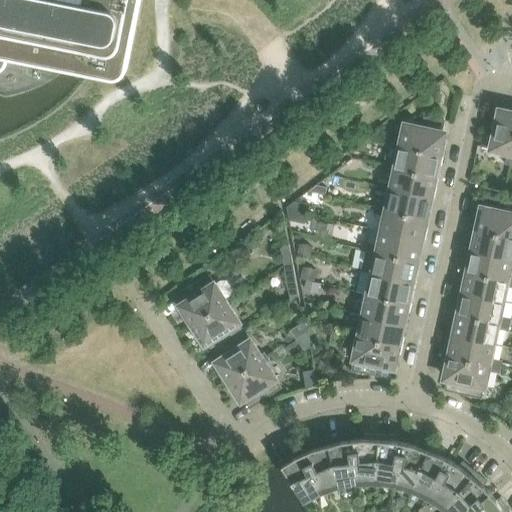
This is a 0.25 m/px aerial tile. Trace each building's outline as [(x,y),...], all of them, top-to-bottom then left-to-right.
[(0,0),(0,70),(2,69),(4,66),(6,63),(7,56),(68,68),(91,72),(112,76),(115,77),(119,76),(122,74),(125,71),(126,67),(139,0),(0,0)] [(511,166),(511,162),(511,112),(500,109),(500,112),(488,109),(480,146),(507,152),(505,164),(511,166)] [(440,155),(445,133),(442,132),(445,121),(424,116),(422,128),(405,124),(402,140),(390,137),(389,144),(401,147),(440,155)] [(435,176),(440,155),(401,147),(397,161),(386,158),(384,165),(435,176)] [(431,197),(434,181),(435,176),(384,165),(383,171),(395,174),(391,188),(431,197)] [(426,218),(431,197),(391,188),(388,203),(377,201),(375,207),(426,218)] [(511,201),(487,196),(484,208),(482,207),(477,229),(511,236),(511,201)] [(307,215),(310,204),(295,201),(287,207),(287,210),(307,215)] [(422,239),(425,223),(426,218),(375,207),(374,213),(385,216),(382,231),(422,239)] [(305,224),(307,215),(287,210),(289,220),(305,224)] [(511,236),(477,229),(473,250),(511,258),(511,236)] [(417,260),(422,239),(382,231),(379,246),(367,243),(366,249),(417,260)] [(284,265),(292,260),(289,244),(288,244),(281,249),(284,265)] [(310,259),(313,247),(306,244),(300,244),(297,256),(310,259)] [(413,282),(416,265),(417,260),(366,249),(361,270),(413,282)] [(511,274),(509,274),(511,259),(511,258),(473,250),(468,271),(511,280),(511,274)] [(295,276),(292,260),(284,265),(287,281),(294,276),(295,276)] [(314,282),(317,270),(310,267),(304,268),(301,279),(307,281),(314,282)] [(408,303),(413,282),(361,270),(357,292),(408,303)] [(503,301),(506,286),(511,287),(511,280),(468,271),(463,293),(503,301)] [(231,300),(228,296),(230,295),(232,289),(227,281),(221,281),(215,283),(208,273),(176,294),(183,304),(181,305),(193,324),(231,300)] [(320,284),(314,282),(307,281),(305,288),(311,292),(318,292),(320,284)] [(299,295),(297,285),(289,291),(290,301),(299,295)] [(403,324),(407,307),(408,303),(357,292),(355,298),(367,300),(364,315),(403,324)] [(500,316),(503,301),(463,293),(459,314),(510,325),(511,318),(500,316)] [(245,331),(229,306),(233,304),(231,300),(193,324),(205,343),(207,342),(213,351),(245,331)] [(312,326),(315,316),(305,314),(306,321),(307,326),(312,326)] [(509,331),(510,325),(459,314),(454,335),(494,343),(497,328),(509,331)] [(399,345),(403,324),(364,315),(361,330),(349,327),(348,334),(399,345)] [(308,331),(307,326),(306,321),(291,330),(296,339),(308,331)] [(267,356),(265,352),(260,355),(245,331),(213,351),(219,361),(217,362),(229,381),(267,356)] [(311,347),(308,331),(296,339),(304,352),(311,347)] [(394,367),(398,350),(399,345),(348,334),(346,340),(358,343),(352,370),(389,378),(392,366),(394,367)] [(491,358),(494,343),(454,335),(450,356),(501,367),(502,361),(491,358)] [(282,388),(266,363),(270,360),(267,356),(229,381),(241,400),(243,398),(250,408),(282,388)] [(482,398),(488,371),(500,373),(501,367),(450,356),(445,378),(447,378),(445,390),(482,398)] [(497,418),(504,407),(499,403),(491,404),(487,411),(497,418)] [(377,478),(380,434),(364,433),(364,438),(354,439),(358,485),(362,485),(361,478),(377,478)] [(394,487),(404,442),(395,440),(395,435),(380,434),(377,478),(392,480),(391,487),(394,487)] [(358,485),(354,439),(345,440),(343,435),(328,439),(339,481),(354,479),(355,486),(358,485)] [(339,481),(328,439),(313,443),(314,448),(305,452),(324,495),(327,493),(324,487),(339,481)] [(415,486),(430,445),(416,439),(414,444),(404,442),(394,487),(398,488),(400,481),(415,486)] [(428,500),(451,460),(443,456),(445,451),(430,445),(415,486),(428,492),(425,499),(428,500)] [(324,495),(305,452),(297,456),(294,452),(280,461),(303,497),(317,490),(321,496),(324,495)] [(448,505),(475,471),(463,461),(460,465),(451,460),(428,500),(431,502),(435,496),(448,505)] [(468,511),(490,492),(484,485),(487,481),(475,471),(448,505),(454,511),(468,511)] [(506,511),(510,510),(501,497),(497,499),(490,492),(468,511),(506,511)]
